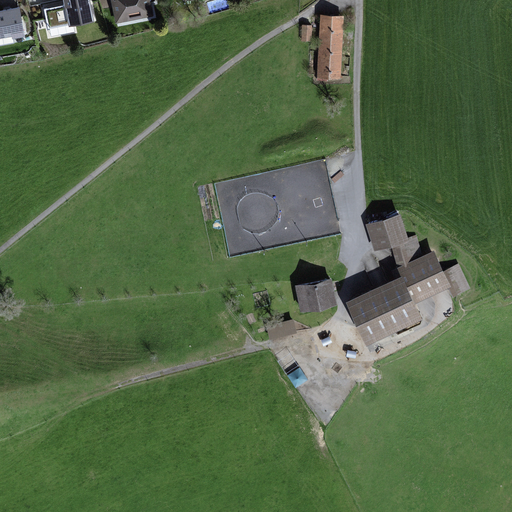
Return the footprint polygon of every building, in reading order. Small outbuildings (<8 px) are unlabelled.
[(88,0),(35,0),(40,24),(65,19),(64,14),(91,9),(88,0)] [(149,0),(113,0),(117,21),(153,14),(149,0)] [(19,4),(0,6),(0,35),(24,31),(19,4)] [(344,14),(321,13),(318,77),(341,78),(344,14)] [(402,213),(369,222),(376,247),(409,238),(402,213)] [(398,276),(349,298),(368,341),(422,317),(416,304),(451,288),(454,296),(472,288),(461,264),(447,270),(437,248),(394,267),(398,276)] [(335,276),(298,283),(303,310),(340,303),(335,276)] [(267,323),(271,337),(299,330),(295,316),(267,323)] [(297,385),(308,378),(300,365),(288,373),(297,385)]
